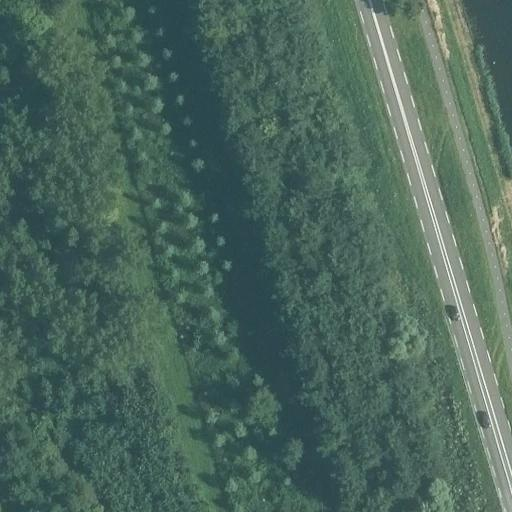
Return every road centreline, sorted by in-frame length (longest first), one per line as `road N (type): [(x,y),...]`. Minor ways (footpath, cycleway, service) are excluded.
road 1 (track): [(247,0),(396,511)]
road 2 (track): [(222,511),(74,0)]
road 3 (secondary): [(511,490),(368,0)]
